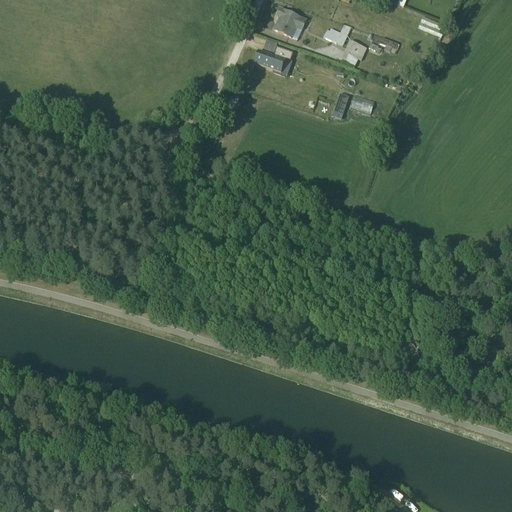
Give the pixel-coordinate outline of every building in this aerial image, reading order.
[(306,23),(279,10),(276,18),(279,19),(274,32),(297,42),(306,23)] [(436,30),(438,25),(422,19),(420,24),(436,30)] [(326,32),(323,39),(342,48),(351,30),(338,24),(334,32),(330,30),(329,33),(326,32)] [(397,46),(381,40),(379,46),(395,52),(397,46)] [(344,55),(341,62),(354,69),(358,61),(360,62),(366,50),(349,42),(343,54),(344,55)] [(370,44),(368,50),(382,55),(384,54),(385,52),(376,49),(377,47),(370,44)] [(273,58),(258,53),(256,59),(254,66),(288,78),(290,72),(298,75),(304,59),(276,49),(273,58)] [(396,87),(384,83),(382,88),(395,92),(396,87)] [(377,88),(373,100),(392,107),(396,94),(377,88)] [(216,140),(242,95),(235,91),(234,91),(210,134),(209,136),(216,140)] [(332,118),(341,121),(345,107),(342,106),(345,99),(346,99),(348,94),(343,92),(341,97),(339,96),(332,118)] [(354,96),(350,109),(370,115),(374,103),(354,96)] [(111,384),(99,381),(96,390),(96,392),(109,395),(110,392),(111,384)]
